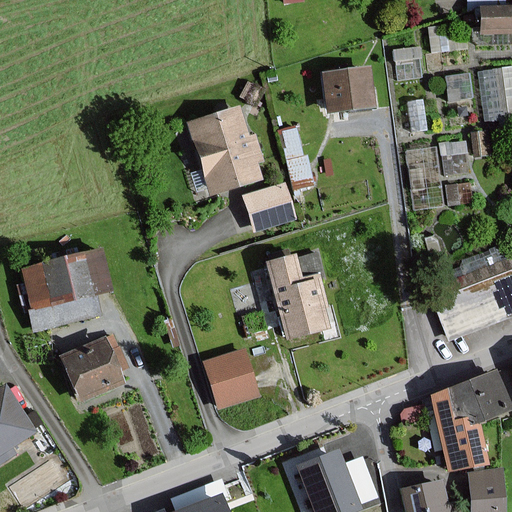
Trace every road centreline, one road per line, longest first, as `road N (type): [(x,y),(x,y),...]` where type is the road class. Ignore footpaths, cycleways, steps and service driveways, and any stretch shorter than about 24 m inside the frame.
road 1 (residential): [(100,506),(375,398)]
road 2 (track): [(418,382),(380,122)]
road 3 (residential): [(100,506),(0,336)]
road 4 (track): [(177,473),(158,411),(103,311)]
road 5 (residential): [(375,398),(511,348)]
